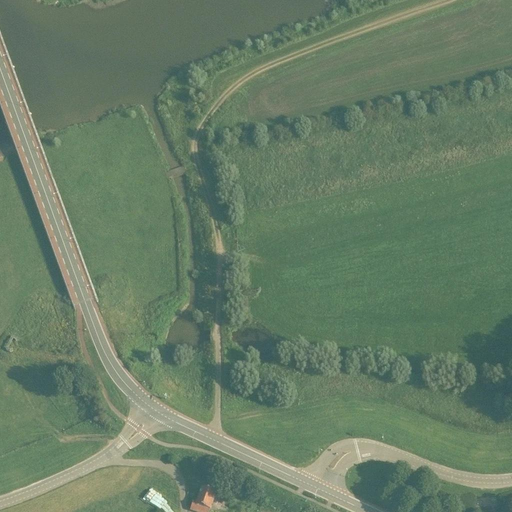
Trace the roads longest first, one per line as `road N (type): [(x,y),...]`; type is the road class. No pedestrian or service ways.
road 1 (track): [(220,245),(194,151),(237,83),(459,0)]
road 2 (secondary): [(156,409),(106,355),(0,67)]
road 3 (track): [(151,179),(214,159),(267,156),(511,101)]
road 4 (unclassified): [(209,438),(218,414),(220,245)]
road 5 (tertiary): [(0,502),(97,461),(156,409)]
road 6 (tertiary): [(357,450),(456,478),(511,480)]
